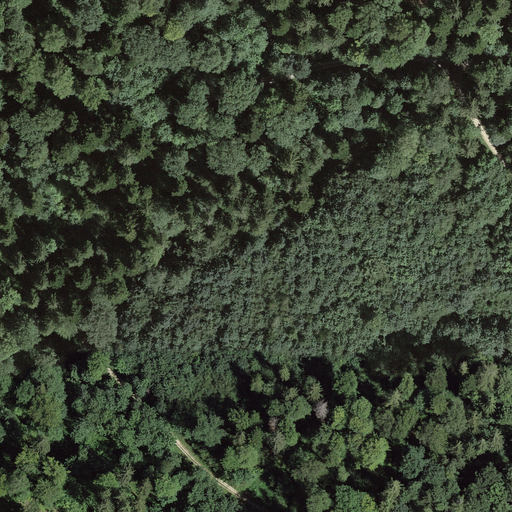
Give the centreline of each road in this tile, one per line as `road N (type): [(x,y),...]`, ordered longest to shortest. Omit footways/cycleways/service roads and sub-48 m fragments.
road 1 (track): [(0,207),(78,146),(295,73),(349,59),(511,57)]
road 2 (track): [(266,511),(132,394),(0,251)]
road 3 (track): [(507,0),(493,27),(457,59),(457,84),(465,109),(511,172)]
